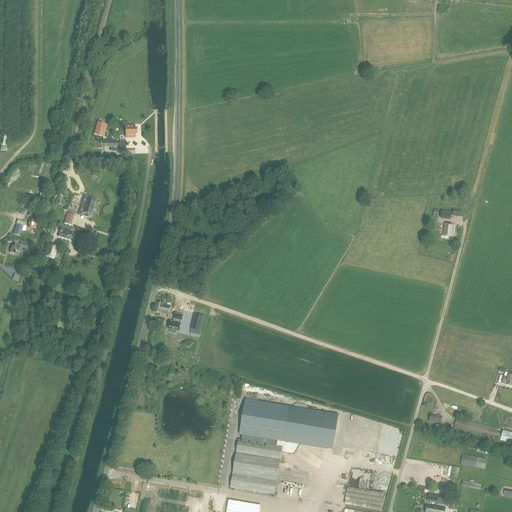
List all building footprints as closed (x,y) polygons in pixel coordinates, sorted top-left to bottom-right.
[(103,136),(106,125),(98,123),(95,134),(103,136)] [(135,134),(136,134),(136,129),(135,129),(134,125),(125,125),(125,137),(135,137),(135,134)] [(17,186),(13,192),(16,195),(15,196),(18,198),(19,197),(22,199),(26,194),(17,186)] [(92,211),(93,211),(93,210),(93,209),(94,209),(94,208),(93,208),(95,202),(94,202),(87,199),(82,213),(84,213),(83,216),(88,218),(89,215),(91,215),(92,211)] [(78,212),(71,210),(69,214),(68,214),(64,223),(71,225),(74,216),(77,217),(78,212)] [(440,218),(450,220),(452,212),(442,211),(440,218)] [(27,227),(32,229),(32,228),(35,229),(37,220),(30,218),(27,227)] [(454,225),(444,224),(443,236),(453,237),(454,225)] [(70,241),(73,229),(62,226),(58,237),(70,241)] [(13,243),(13,244),(12,244),(10,249),(11,249),(10,253),(11,253),(11,254),(13,254),(15,254),(16,251),(18,251),(19,247),(17,246),(19,242),(9,239),(8,242),(13,243)] [(54,259),(57,247),(48,245),(44,256),(54,259)] [(160,308),(170,311),(172,304),(160,300),(157,310),(159,311),(160,308)] [(170,329),(177,330),(179,331),(181,323),(180,322),(181,320),(182,320),(183,315),(175,313),(173,318),(174,318),(173,321),(169,320),(167,328),(170,329)] [(195,313),(191,328),(201,330),(204,316),(195,313)] [(511,386),(511,374),(508,373),(507,378),(503,376),(501,383),(511,386)] [(244,398),(239,434),(284,440),(289,404),(244,398)] [(325,416),(326,409),(291,406),(290,415),(289,415),(289,425),(290,425),(290,421),(293,421),(296,421),(296,426),(299,426),(299,424),(300,424),(300,418),(317,419),(317,415),(325,416)] [(431,414),(430,422),(440,424),(442,417),(431,414)] [(511,432),(457,418),(453,433),(463,436),(464,431),(511,443),(511,432)] [(276,482),(282,447),(238,440),(231,488),(274,495),(276,482)] [(463,454),(461,465),(485,470),(487,459),(463,454)] [(430,472),(432,481),(438,480),(437,474),(443,473),(442,468),(438,469),(438,470),(430,472)] [(462,481),(461,486),(481,491),(482,485),(462,481)] [(446,505),(448,496),(429,493),(427,501),(446,505)] [(226,511),(259,511),(260,505),(229,500),(227,510),(226,511)]
